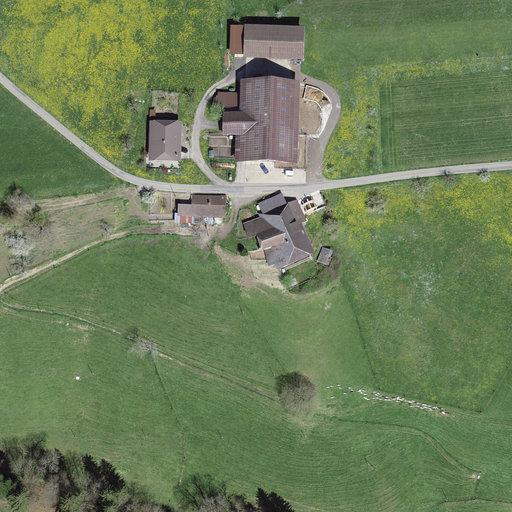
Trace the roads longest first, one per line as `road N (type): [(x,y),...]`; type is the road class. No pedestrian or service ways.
road 1 (unclassified): [(0,76),(106,165),(150,185),(255,190),(511,165)]
road 2 (track): [(316,186),(315,159),(333,97),(309,79),(256,73),(215,87),(199,114),(195,148),(221,189)]
road 3 (track): [(0,211),(54,209),(150,185)]
